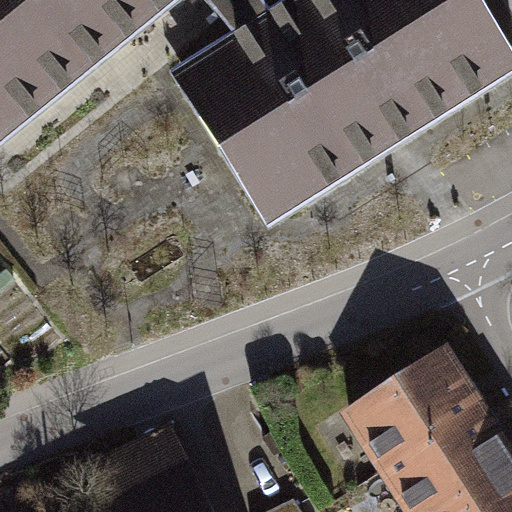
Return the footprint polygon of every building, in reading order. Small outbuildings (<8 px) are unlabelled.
[(0,0),(0,147),(182,0),(0,0)] [(204,0),(236,39),(178,77),(273,229),(511,80),(511,53),(478,0),(295,0),(270,16),(257,0),(204,0)] [(446,356),(345,420),(382,477),(483,413),(446,356)] [(511,460),(483,413),(382,477),(404,511),(445,511),(511,470),(511,460)] [(204,511),(164,428),(81,468),(102,511),(204,511)] [(511,511),(511,470),(445,511),(511,511)] [(304,511),(296,499),(274,511),(304,511)]
